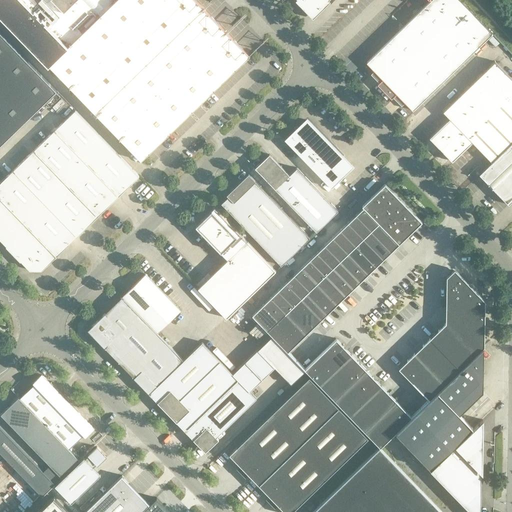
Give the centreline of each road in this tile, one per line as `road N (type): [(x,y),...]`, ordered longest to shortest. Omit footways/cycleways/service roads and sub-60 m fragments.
road 1 (unclassified): [(504,511),(507,265),(314,65)]
road 2 (unknown): [(312,27),(293,4),(281,3),(256,38),(267,58),(263,73),(151,180),(74,101)]
road 3 (unclassified): [(43,327),(314,65)]
road 4 (unclassified): [(219,511),(43,327)]
road 5 (unknown): [(253,124),(334,198),(365,176),(356,160)]
road 6 (unknown): [(132,242),(244,360)]
road 7 (unknown): [(395,148),(495,58)]
road 8 (unknown): [(189,481),(279,392)]
